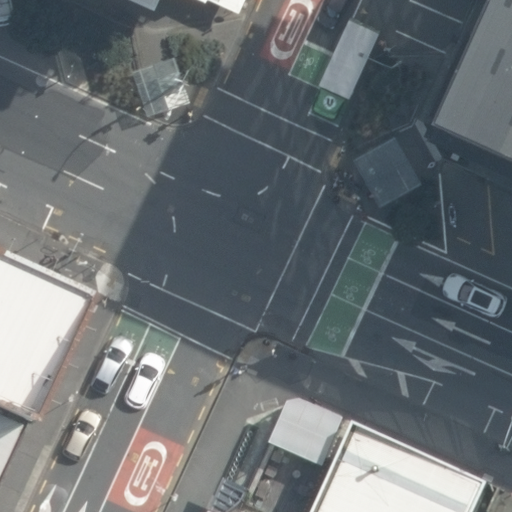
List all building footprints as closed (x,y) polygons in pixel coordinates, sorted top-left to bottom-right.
[(128,0),(159,14),(165,0),(210,0),(246,16),(252,0),(128,0)] [(511,0),(499,0),(452,110),(511,137),(511,0)] [(84,296),(0,258),(0,414),(28,427),(84,296)] [(0,485),(28,427),(0,414),(0,485)] [(312,511),(476,511),(491,481),(356,418),(354,423),(312,511)]
